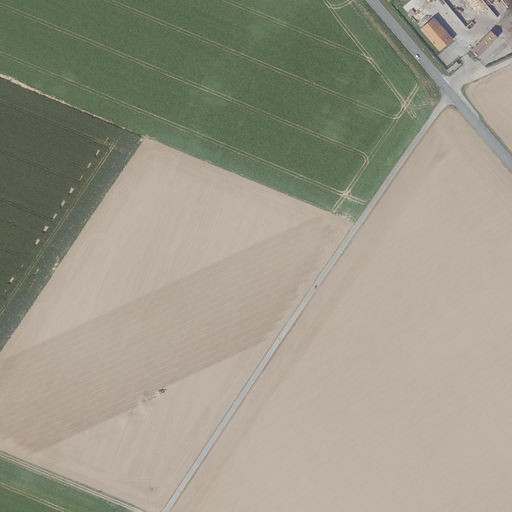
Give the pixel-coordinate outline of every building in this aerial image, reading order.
[(511,0),(480,0),(496,20),(511,6),(511,0)] [(477,11),(458,15),(460,25),(479,21),(477,11)] [(440,50),(452,40),(435,20),(423,30),(440,50)] [(498,38),(492,33),(473,52),(479,58),(498,38)] [(479,58),(473,52),(471,55),(477,60),(479,58)]
